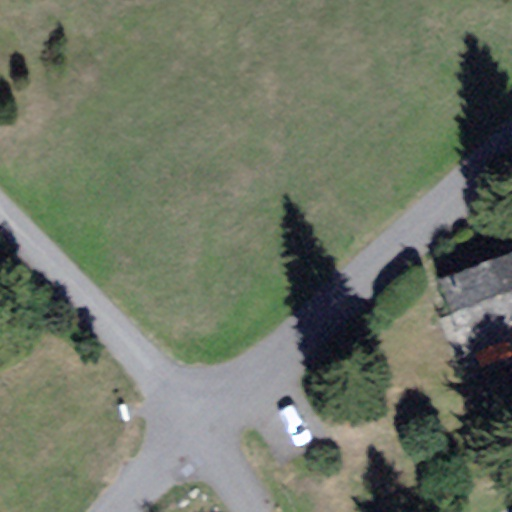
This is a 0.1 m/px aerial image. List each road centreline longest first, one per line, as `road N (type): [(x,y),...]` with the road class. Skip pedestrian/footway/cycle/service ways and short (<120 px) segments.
road 1 (residential): [(511,147),(204,437)]
road 2 (residential): [(204,437),(144,383),(0,217)]
